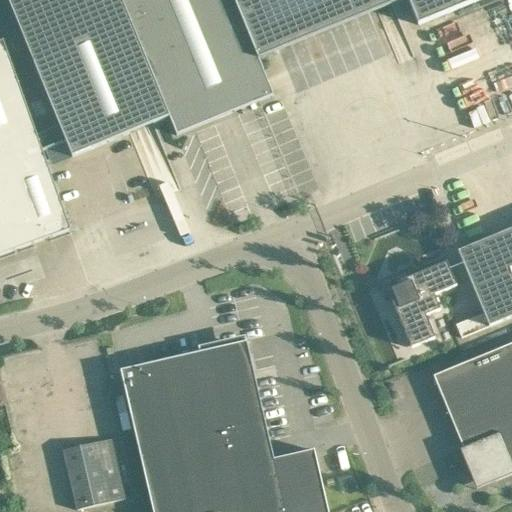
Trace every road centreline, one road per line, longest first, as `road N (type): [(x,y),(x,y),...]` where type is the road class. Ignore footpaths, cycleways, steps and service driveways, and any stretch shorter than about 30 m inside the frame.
road 1 (unclassified): [(0,332),(289,240)]
road 2 (unclassified): [(289,240),(398,511)]
road 3 (unclassified): [(289,240),(511,142)]
